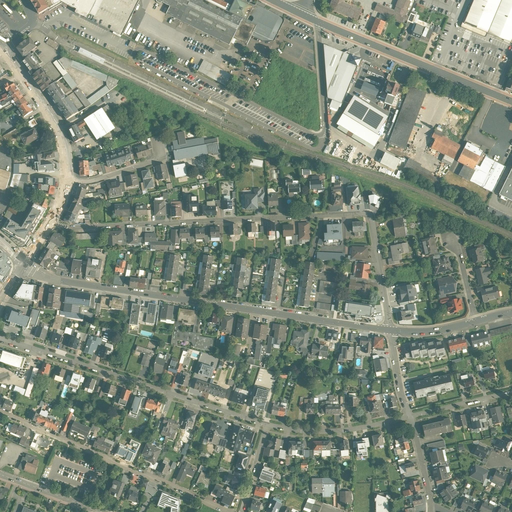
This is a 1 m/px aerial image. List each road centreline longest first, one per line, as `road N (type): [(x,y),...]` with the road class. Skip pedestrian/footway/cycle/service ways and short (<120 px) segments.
road 1 (residential): [(50,223),(367,213),(390,330)]
road 2 (residential): [(390,330),(55,279),(23,264)]
road 3 (residential): [(0,337),(267,429)]
road 4 (residential): [(0,415),(229,511)]
road 5 (tertiary): [(318,22),(511,102)]
road 6 (tertiary): [(50,223),(64,190),(66,151),(0,43)]
road 7 (residential): [(267,429),(306,436),(411,417)]
